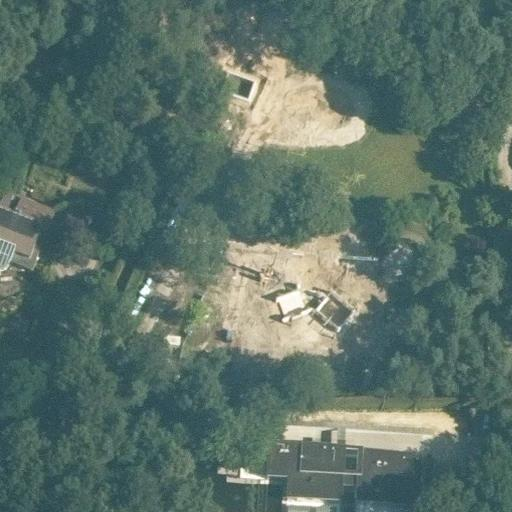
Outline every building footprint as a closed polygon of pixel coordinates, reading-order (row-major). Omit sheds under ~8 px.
[(188,4),(187,5),(215,41),(234,26),(220,9),(203,23),(188,4)] [(255,56),(250,57),(250,63),(277,59),(273,31),(297,27),(297,26),(252,32),(255,56)] [(215,60),(198,102),(199,102),(209,80),(235,91),(245,66),(240,64),(238,69),(215,60)] [(39,156),(42,144),(17,136),(13,148),(39,156)] [(88,173),(92,162),(81,158),(76,169),(88,173)] [(40,253),(34,250),(41,234),(46,236),(54,217),(21,204),(23,199),(5,192),(0,206),(0,272),(4,271),(8,269),(10,265),(32,273),(40,253)] [(354,314),(331,294),(339,250),(337,243),(332,239),(326,238),(320,240),(316,245),(313,260),(304,258),(298,288),(296,289),(298,295),(275,303),(282,324),(311,313),(316,316),(338,334),(354,314)] [(421,461),(268,450),(266,481),(286,482),(285,502),(340,506),(341,491),(356,492),(355,505),(417,510),(421,461)]
